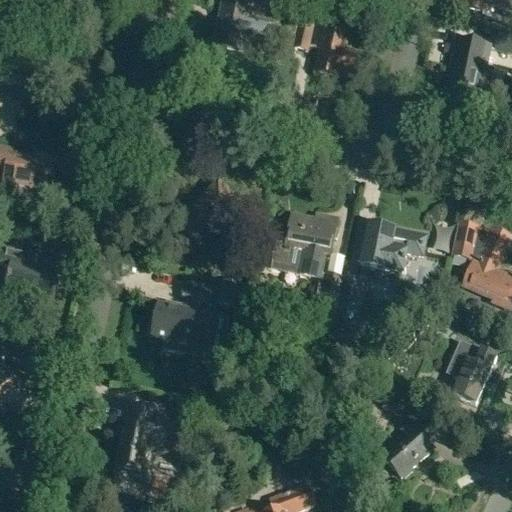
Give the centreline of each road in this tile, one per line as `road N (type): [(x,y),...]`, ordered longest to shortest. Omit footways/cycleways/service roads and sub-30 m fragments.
road 1 (residential): [(61,487),(138,110)]
road 2 (residential): [(138,110),(381,161)]
road 3 (residential): [(381,161),(418,0)]
road 4 (residential): [(0,84),(138,110)]
road 5 (residential): [(381,161),(511,187)]
